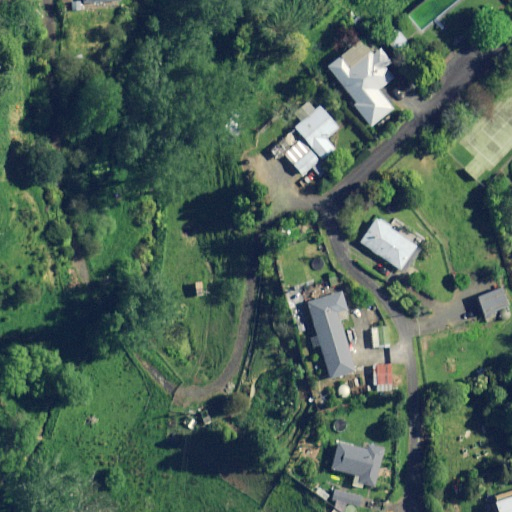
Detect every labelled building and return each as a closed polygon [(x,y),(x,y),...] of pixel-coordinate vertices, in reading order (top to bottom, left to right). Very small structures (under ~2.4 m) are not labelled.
[(408,44),(394,28),(382,38),(396,55),(408,44)] [(331,81),(366,122),(387,105),(374,90),(389,77),(380,65),(386,60),(375,47),(369,52),(367,50),(349,65),(350,66),(345,70),(335,58),(324,67),(334,79),(331,81)] [(314,110),(307,102),(293,114),(300,121),(293,128),(322,160),(334,149),(325,138),(337,128),(318,107),(314,110)] [(326,172),(300,140),(283,154),(294,166),(286,173),(293,181),(311,166),(320,177),(326,172)] [(371,214),(354,241),(396,268),(413,241),(371,214)] [(507,307),(501,290),(478,298),(484,316),(507,307)] [(345,312),(339,293),(305,303),(328,380),(354,371),(337,314),(345,312)] [(371,326),(370,347),(389,347),(390,326),(371,326)] [(372,365),(373,385),(376,385),(376,391),(392,391),(391,364),(372,365)] [(327,469),(351,476),(348,486),(360,489),(361,485),(372,488),(373,482),(382,454),(384,447),(359,439),(357,446),(335,440),(327,469)] [(358,497),(332,490),(329,500),(355,507),(358,497)] [(511,511),(511,494),(489,503),(491,511),(511,511)]
